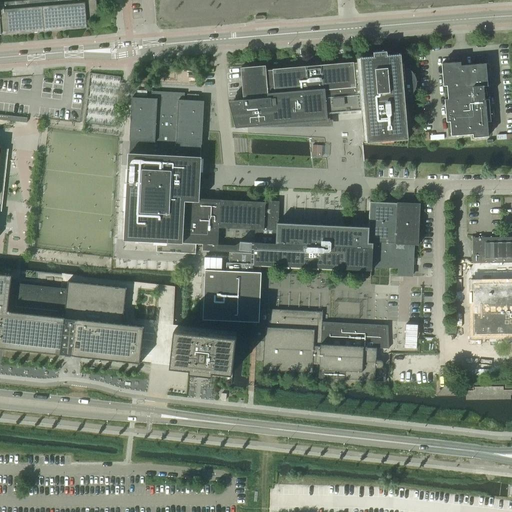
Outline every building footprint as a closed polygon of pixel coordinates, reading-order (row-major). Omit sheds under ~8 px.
[(0,34),(1,34),(1,35),(87,28),(86,18),(98,17),(96,0),(26,0),(0,2),(0,34)] [(233,100),(228,101),(236,128),(327,120),(326,113),(345,112),(365,110),(367,142),(367,143),(408,139),(405,98),(407,98),(409,97),(410,96),(412,94),(413,93),(414,91),(415,89),(416,87),(416,86),(417,83),(417,81),(416,79),(416,77),(415,76),(414,74),(413,72),(411,71),(410,69),(408,68),(406,68),(404,67),(402,67),(401,54),(387,55),(387,51),(374,52),(374,56),(360,58),(361,63),(354,63),(354,62),(344,63),(338,64),(320,65),(315,66),(304,66),(298,67),(288,68),(283,68),(273,69),(273,70),(266,70),(266,65),(241,68),(243,100),(233,100)] [(447,85),(448,99),(445,99),(447,121),(450,121),(451,135),(473,134),(473,137),(488,136),(487,121),(491,121),(486,63),(461,65),(461,62),(442,63),(444,85),(447,85)] [(86,124),(115,127),(121,77),(92,73),(86,124)] [(132,97),(129,141),(162,142),(161,155),(129,153),(124,240),(157,242),(156,252),(195,254),(196,244),(203,244),(203,251),(229,252),(229,263),(226,263),(226,270),(259,272),(259,265),(361,270),(360,277),(361,277),(361,276),(370,277),(371,271),(372,271),(372,270),(371,270),(371,266),(399,268),(398,275),(412,276),(413,268),(413,265),(415,265),(415,258),(413,258),(414,244),(418,244),(418,245),(419,237),(418,237),(419,213),(420,213),(420,203),(419,203),(419,204),(398,203),(398,202),(397,202),(397,203),(371,202),(371,201),(370,201),(369,227),(277,223),(278,212),(279,212),(279,201),(278,201),(278,202),(264,201),(265,201),(264,201),(264,202),(263,202),(263,203),(222,201),(222,200),(220,200),(220,201),(203,200),(203,199),(199,199),(200,184),(204,101),(198,101),(199,95),(187,94),(187,100),(184,100),(185,93),(152,91),(151,98),(132,97)] [(0,211),(1,211),(1,210),(7,149),(8,149),(0,147),(0,146),(0,147),(0,146),(0,211)] [(473,313),(473,334),(511,333),(511,237),(472,238),(473,263),(474,263),(474,283),(473,283),(473,305),(482,305),(482,313),(473,313)] [(222,257),(204,257),(204,268),(222,269),(222,257)] [(203,319),(203,320),(259,322),(259,321),(261,272),(226,271),(205,270),(205,272),(205,273),(203,319)] [(0,347),(81,356),(81,357),(140,363),(144,326),(123,323),(127,288),(68,281),(67,283),(68,283),(67,289),(11,282),(12,275),(0,273),(0,347)] [(313,364),(320,365),(322,322),(323,312),(268,309),(267,324),(252,323),(251,338),(256,338),(255,361),(263,362),(263,370),(312,373),(313,364)] [(319,370),(319,378),(385,382),(385,368),(380,368),(381,368),(382,367),(383,366),(383,365),(383,363),(382,362),(381,361),(379,361),(376,361),(376,355),(376,348),(386,348),(388,325),(322,322),(320,365),(319,364),(319,370)] [(406,324),(405,348),(417,348),(418,324),(406,324)] [(174,330),(170,367),(190,369),(190,372),(213,375),(213,371),(232,373),(237,336),(174,330)]
